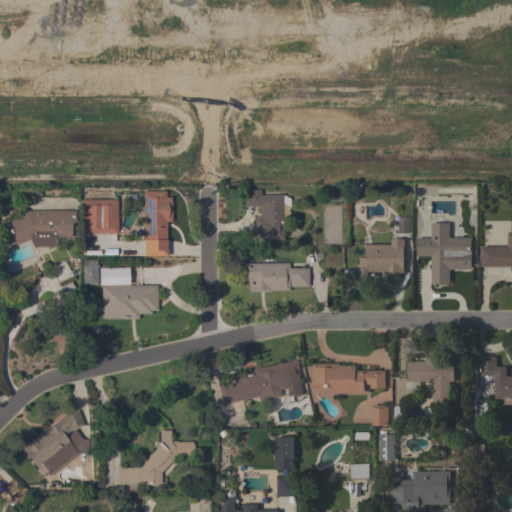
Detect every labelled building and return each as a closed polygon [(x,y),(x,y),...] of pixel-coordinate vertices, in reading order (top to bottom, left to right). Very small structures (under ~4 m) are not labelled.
[(289,207),(282,222),(282,240),(254,241),(253,217),(259,216),(259,206),(243,206),(243,190),(259,190),(259,195),(281,195),(281,203),(289,207)] [(142,191),(165,191),(165,197),(170,197),(171,222),(165,222),(165,251),(142,251),(142,191)] [(81,234),(81,200),(116,199),(116,233),(81,234)] [(74,211),(74,222),(70,222),(70,237),(55,237),(55,246),(37,246),(32,248),(28,239),(14,245),(5,223),(22,215),(21,213),(26,211),(74,211)] [(397,215),(410,215),(410,232),(397,232),(397,215)] [(471,269),(449,269),(449,284),(431,284),(431,256),(416,256),(416,238),(431,237),(431,223),(449,223),(449,237),(471,237),(471,269)] [(511,266),(481,266),(481,246),(507,246),(507,231),(511,231),(511,266)] [(390,244),(390,239),(404,239),(404,246),(403,246),(403,268),(404,268),(404,273),(383,273),(383,271),(368,271),(368,284),(352,284),(352,278),(342,278),(342,270),(351,270),(351,268),(356,268),(356,257),(362,257),(362,244),(390,244)] [(57,284),(48,268),(63,260),(68,271),(71,269),(74,275),(57,284)] [(81,271),(82,271),(82,261),(96,260),(96,284),(81,284),(81,271)] [(288,263),(288,268),(307,268),(308,286),(288,287),(288,291),(269,291),(269,292),(247,292),(247,280),(243,280),(242,263),(288,263)] [(127,268),(127,283),(98,284),(98,269),(120,268),(127,268)] [(67,303),(58,286),(69,280),(78,297),(67,303)] [(156,285),(156,310),(150,310),(150,314),(137,314),(137,318),(100,319),(100,285),(156,285)] [(511,376),(511,404),(504,404),(504,398),(494,398),(494,387),(494,374),(480,374),(480,356),(496,356),(496,366),(506,366),(506,376),(511,376)] [(419,395),(406,395),(406,380),(407,380),(406,361),(424,361),(424,357),(442,357),(442,360),(453,359),(453,381),(449,381),(449,406),(431,406),(431,381),(419,381),(419,395)] [(295,359),(303,395),(293,397),(293,395),(289,396),(287,388),(278,389),(279,395),(277,395),(278,397),(257,401),(256,396),(220,404),(216,387),(238,381),(237,375),(252,372),(251,369),(295,359)] [(333,392),(333,386),(330,386),(330,388),(312,388),(312,363),(339,363),(339,365),(355,365),(355,368),(357,368),(357,370),(384,370),(385,388),(369,388),(369,384),(364,384),(364,392),(333,392)] [(371,405),(388,405),(387,426),(371,426),(371,405)] [(401,406),(401,427),(392,427),(392,420),(394,420),(394,406),(401,406)] [(47,476),(44,472),(40,476),(35,468),(22,451),(22,452),(19,448),(35,435),(36,437),(43,432),(42,431),(62,415),(76,409),(83,425),(70,430),(63,435),(66,439),(71,430),(74,429),(81,439),(88,440),(87,454),(77,453),(47,476)] [(159,487),(138,483),(134,484),(134,490),(122,490),(123,484),(115,484),(116,467),(139,467),(138,465),(158,444),(158,430),(169,430),(169,441),(176,441),(176,442),(191,442),(194,449),(191,456),(175,456),(159,473),(159,487)] [(275,436),(280,436),(280,431),(291,431),(291,436),(295,436),(295,470),(275,470),(275,436)] [(394,460),(378,460),(378,434),(381,434),(381,431),(387,431),(387,434),(394,434),(394,460)] [(368,463),(368,479),(350,479),(350,464),(368,463)] [(449,471),(449,504),(424,504),(424,511),(389,511),(389,485),(398,485),(398,480),(412,480),(412,471),(449,471)] [(276,478),(295,478),(295,496),(276,496),(276,478)] [(220,511),(220,498),(235,498),(235,510),(243,510),(243,504),(257,504),(257,509),(276,509),(276,510),(278,510),(278,511),(220,511)]
